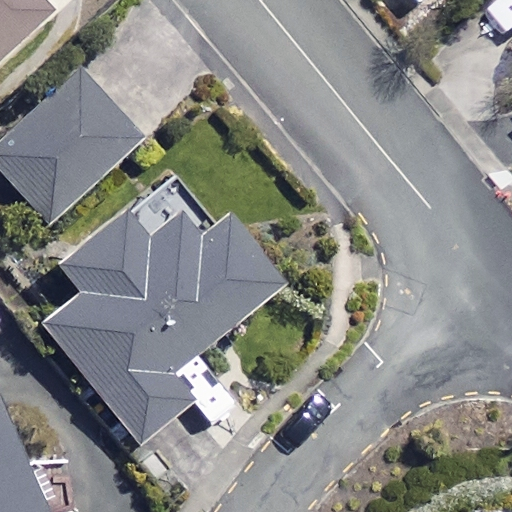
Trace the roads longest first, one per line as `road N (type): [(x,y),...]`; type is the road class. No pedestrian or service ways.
road 1 (residential): [(492,285),(258,0)]
road 2 (residential): [(266,511),(301,466),(492,285)]
